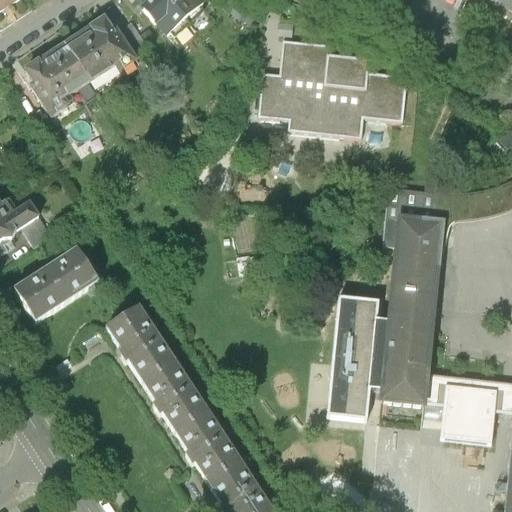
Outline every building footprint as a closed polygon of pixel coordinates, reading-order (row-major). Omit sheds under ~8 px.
[(0,0),(0,15),(22,1),(22,0),(0,0)] [(188,29),(162,0),(136,0),(135,2),(143,11),(142,13),(153,27),(156,27),(167,39),(170,37),(174,40),(188,29)] [(162,0),(188,29),(202,16),(199,12),(202,9),(193,0),(162,0)] [(376,0),(397,9),(400,0),(376,0)] [(511,0),(467,0),(459,21),(499,39),(497,42),(511,48),(511,0)] [(64,50),(89,88),(115,70),(118,76),(135,66),(115,36),(112,38),(103,24),(77,41),(72,40),(66,44),(65,49),(64,50)] [(131,26),(119,34),(133,55),(145,48),(131,26)] [(329,51),(282,47),(279,67),(278,81),(261,80),(257,124),(287,127),(286,137),(360,145),(362,124),(401,127),(406,82),(366,77),(368,65),(328,61),(329,51)] [(89,88),(64,50),(62,51),(57,49),(51,53),(51,58),(25,75),(34,89),(31,91),(50,121),(66,110),(63,104),(89,88)] [(503,155),(511,147),(511,131),(495,146),(503,155)] [(0,182),(0,213),(14,205),(0,182)] [(511,208),(511,185),(497,192),(478,197),(461,200),(443,200),(387,195),(382,251),(396,253),(398,226),(432,229),(433,220),(455,221),(476,220),(501,214),(511,208)] [(43,202),(29,211),(22,200),(14,205),(0,213),(0,249),(52,217),(43,202)] [(511,420),(511,431),(504,511),(511,511),(511,389),(424,381),(439,230),(432,229),(398,226),(396,253),(388,327),(375,326),(377,308),(338,303),(326,423),(365,427),(369,396),(381,397),(381,407),(442,413),(439,444),(490,449),(493,418),(511,420)] [(24,290),(49,330),(112,290),(87,250),(24,290)] [(282,511),(151,308),(114,332),(132,360),(166,412),(202,467),(230,511),(282,511)]
